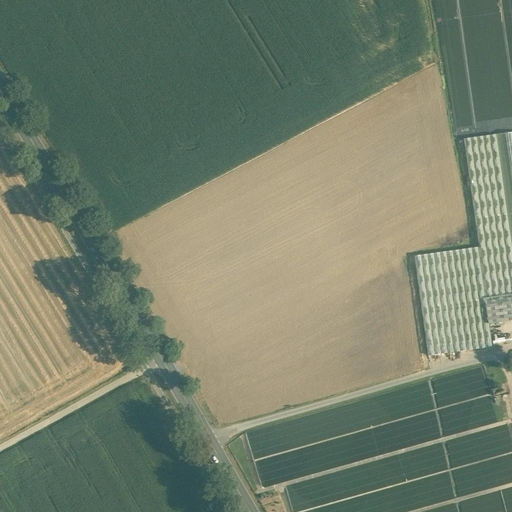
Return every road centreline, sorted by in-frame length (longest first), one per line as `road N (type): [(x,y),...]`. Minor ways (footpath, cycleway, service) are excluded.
road 1 (track): [(511,351),(207,437)]
road 2 (primary): [(0,93),(160,358)]
road 3 (unclassified): [(160,358),(0,449)]
road 4 (primary): [(160,358),(250,511)]
